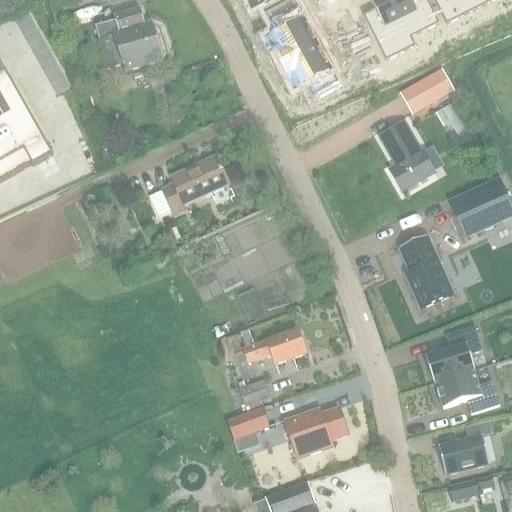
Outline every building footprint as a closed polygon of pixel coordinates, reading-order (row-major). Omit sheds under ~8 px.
[(53,0),(59,16),(96,0),(53,0)] [(245,0),(252,11),(271,0),(245,0)] [(368,0),(374,11),(363,17),(385,63),(415,48),(411,39),(410,40),(390,0),(368,0)] [(390,0),(410,40),(411,39),(439,25),(426,0),(390,0)] [(432,0),(446,26),(475,12),(468,0),(432,0)] [(468,0),(475,12),(497,0),(468,0)] [(277,35),(267,41),(281,66),(317,46),(318,47),(322,45),(301,5),(270,21),(277,35)] [(95,26),(99,40),(98,40),(105,69),(121,65),(123,71),(163,61),(152,24),(144,26),(139,10),(114,17),(115,20),(95,26)] [(352,17),(342,23),(347,31),(356,25),(352,17)] [(317,46),(281,66),(294,91),(305,86),(313,100),(339,86),(318,47),(317,46)] [(3,70),(0,71),(0,184),(31,166),(32,169),(53,157),(3,70)] [(441,71),(400,93),(412,116),(453,94),(441,71)] [(388,89),(396,85),(391,75),(383,79),(388,89)] [(443,110),(459,137),(475,128),(459,100),(443,110)] [(390,171),(401,191),(433,173),(421,153),(420,153),(405,125),(381,138),(397,167),(390,171)] [(101,160),(113,166),(121,152),(108,146),(101,160)] [(161,193),(149,198),(158,218),(170,212),(173,218),(186,212),(184,207),(229,186),(215,158),(170,179),(173,187),(161,193)] [(511,211),(498,179),(447,202),(464,239),(511,217),(511,211)] [(426,238),(399,250),(409,273),(404,275),(421,312),(453,297),(426,238)] [(104,246),(97,250),(101,258),(108,255),(104,246)] [(450,351),(425,359),(433,386),(435,385),(473,373),(474,373),(469,357),(482,353),(474,328),(445,337),(450,351)] [(244,350),(249,364),(272,356),(275,366),(305,355),(297,331),(267,342),(252,347),(245,350),(244,350)] [(247,332),(239,335),(245,350),(252,347),(247,332)] [(220,341),(227,365),(233,364),(226,339),(220,341)] [(473,373),(435,385),(443,410),(466,403),(470,417),(499,407),(492,383),(478,387),(473,373)] [(238,385),(240,390),(239,390),(246,409),(271,400),(264,381),(245,388),(243,383),(238,385)] [(320,410),(283,423),(297,461),(334,448),(332,443),(349,437),(340,409),(322,415),(320,410)] [(260,410),(225,422),(232,442),(267,429),(260,410)] [(482,438),(438,448),(445,478),(489,467),(482,438)] [(490,479),(476,482),(479,492),(493,489),(490,479)] [(476,482),(448,489),(451,503),(479,496),(476,482)] [(269,511),(291,511),(314,504),(307,485),(266,500),(269,511)]
